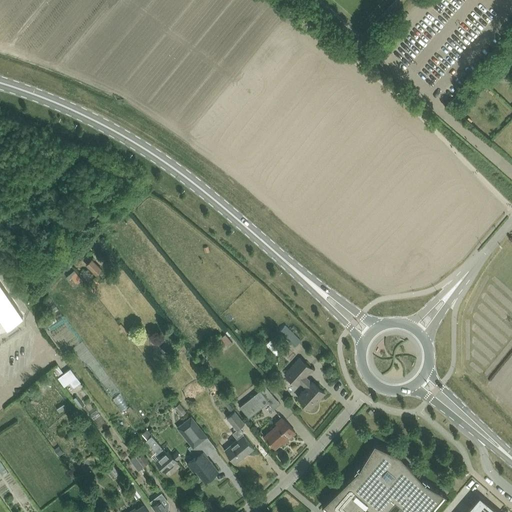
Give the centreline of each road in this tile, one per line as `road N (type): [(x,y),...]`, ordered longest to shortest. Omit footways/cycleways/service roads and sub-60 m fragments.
road 1 (primary): [(0,82),(146,150),(318,290)]
road 2 (track): [(268,0),(380,82),(511,207)]
road 3 (residential): [(253,511),(351,410)]
